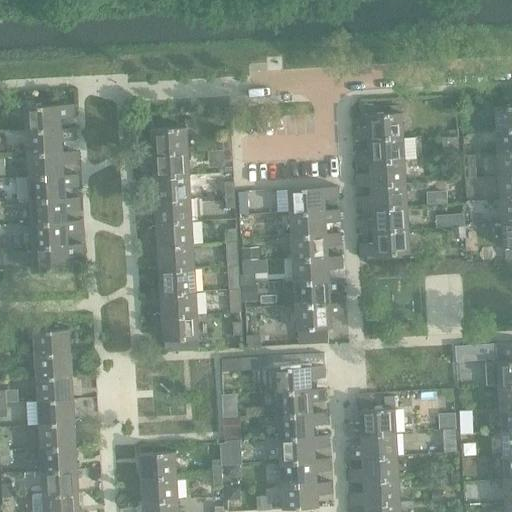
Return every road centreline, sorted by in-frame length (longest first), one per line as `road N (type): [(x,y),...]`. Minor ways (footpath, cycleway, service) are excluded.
road 1 (residential): [(324,77),(511,69)]
road 2 (residential): [(250,154),(326,149),(324,77)]
